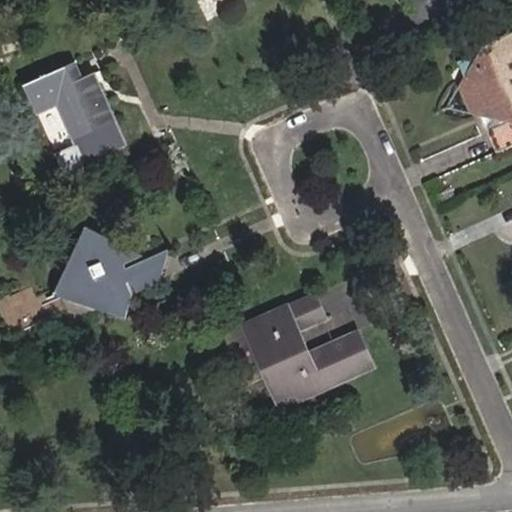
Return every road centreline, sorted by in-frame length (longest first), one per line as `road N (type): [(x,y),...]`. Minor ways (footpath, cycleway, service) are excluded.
road 1 (residential): [(410,187),(302,205),(275,140),(371,98)]
road 2 (residential): [(240,511),(511,490)]
road 3 (residential): [(410,187),(511,420)]
